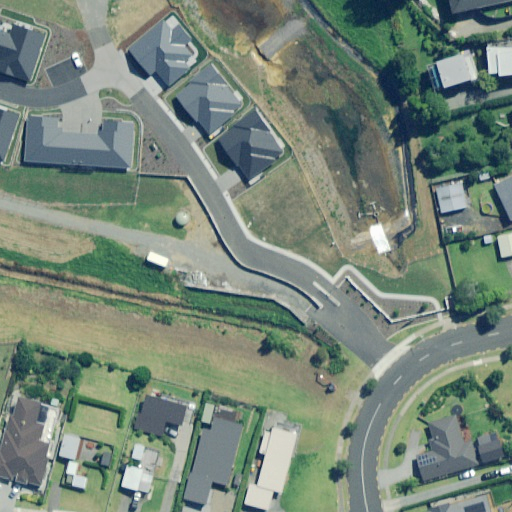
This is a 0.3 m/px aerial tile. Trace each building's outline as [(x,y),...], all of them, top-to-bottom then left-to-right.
[(511,2),(511,0),(453,0),(457,15),(511,2)] [(503,77),(511,76),(511,47),(492,49),(494,76),(503,75),(503,77)] [(482,82),(475,55),(474,49),(465,52),(466,57),(441,64),(448,91),(482,82)] [(492,170),(479,172),(481,183),(494,180),(492,170)] [(511,178),(497,185),(511,219),(511,178)] [(470,209),(464,184),(439,190),(445,215),(470,209)] [(467,226),(450,230),(452,241),(469,238),(467,226)] [(511,257),(511,235),(500,238),(504,259),(511,257)] [(57,447),(45,444),(55,410),(22,400),(17,418),(13,417),(3,451),(0,450),(0,478),(31,487),(32,484),(45,488),(57,447)] [(239,414),(215,407),(211,421),(217,423),(215,431),(208,430),(187,500),(210,507),(217,484),(231,488),(250,428),(237,424),(239,414)] [(467,444),(460,418),(432,426),(436,440),(432,441),(435,453),(419,458),(426,482),(482,466),(475,442),(467,444)] [(285,495),(301,437),(301,435),(300,433),(299,431),(298,429),(297,427),(295,426),(293,425),(290,424),(288,424),(286,424),(284,425),(282,426),(280,427),(278,428),(277,430),(275,437),(268,435),(262,455),(269,456),(260,488),(253,486),(247,505),(271,511),(277,492),(285,495)] [(87,441),(68,436),(62,457),(81,462),(87,441)] [(150,450),(140,445),(134,459),(145,463),(150,450)] [(83,465),(71,463),(65,485),(89,491),(91,480),(80,478),(83,465)] [(157,474),(148,471),(131,467),(125,488),(132,490),(130,498),(146,502),(149,491),(153,492),(157,474)]
